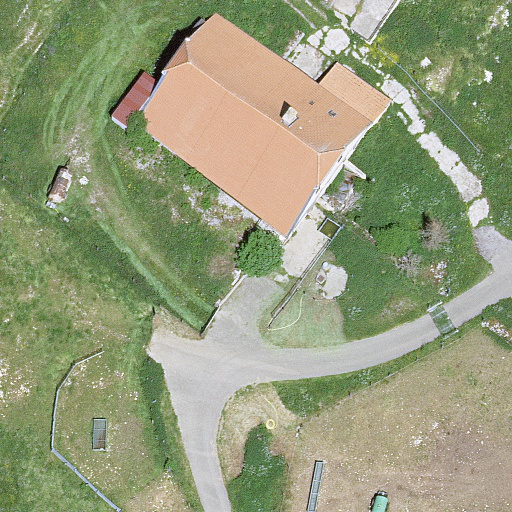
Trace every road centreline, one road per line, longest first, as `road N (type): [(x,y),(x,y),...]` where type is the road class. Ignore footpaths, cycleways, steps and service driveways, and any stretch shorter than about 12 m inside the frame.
road 1 (track): [(219,511),(196,446),(205,359),(310,365),(375,353),(446,322)]
road 2 (track): [(0,307),(25,304),(101,320),(205,359)]
